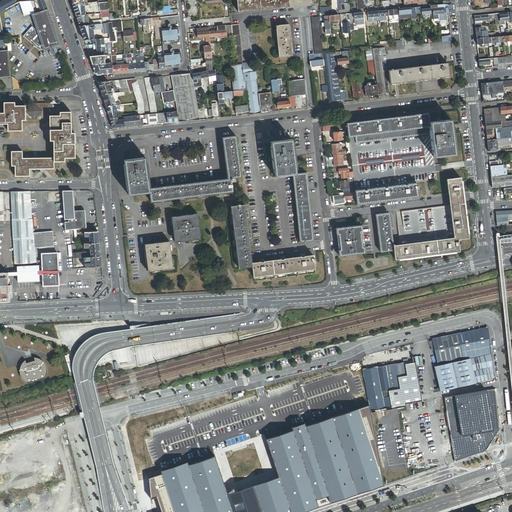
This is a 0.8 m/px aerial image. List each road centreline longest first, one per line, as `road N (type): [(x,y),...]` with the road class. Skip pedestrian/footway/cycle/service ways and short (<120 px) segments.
road 1 (unclassified): [(113,413),(479,316),(491,319),(498,342)]
road 2 (tertiary): [(263,303),(257,319),(110,341),(87,356),(84,379),(113,499)]
road 3 (unknown): [(0,316),(263,303)]
road 4 (residential): [(246,121),(264,253),(329,244)]
road 5 (unknown): [(333,297),(511,260)]
road 6 (residential): [(83,81),(187,70),(180,0)]
road 7 (residential): [(313,112),(471,92)]
road 8 (tertiary): [(487,255),(333,290)]
road 9 (primary): [(511,458),(363,511)]
road 10 (residential): [(325,213),(481,194)]
road 11 (residential): [(99,135),(246,121)]
road 12 (tertiary): [(262,294),(117,302)]
road 13 (unclassified): [(113,413),(74,423),(97,511)]
